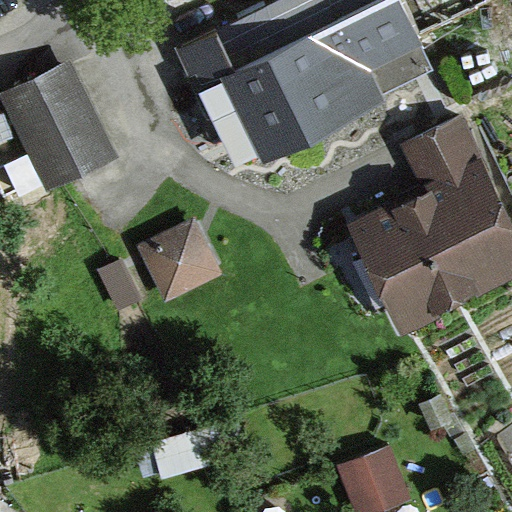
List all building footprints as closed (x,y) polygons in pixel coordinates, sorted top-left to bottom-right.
[(170,0),(210,85),(240,72),(276,149),(390,97),(372,59),(501,0),(170,0)] [(511,58),(495,56),(491,95),(511,96),(511,58)] [(72,65),(8,95),(49,182),(113,152),(72,65)] [(432,189),(361,222),(413,329),(511,281),(511,214),(467,120),(412,146),(432,189)] [(202,221),(146,248),(173,302),(229,275),(202,221)] [(104,259),(119,309),(160,297),(146,247),(104,259)] [(360,511),(373,511),(414,499),(395,442),(343,459),(360,511)]
